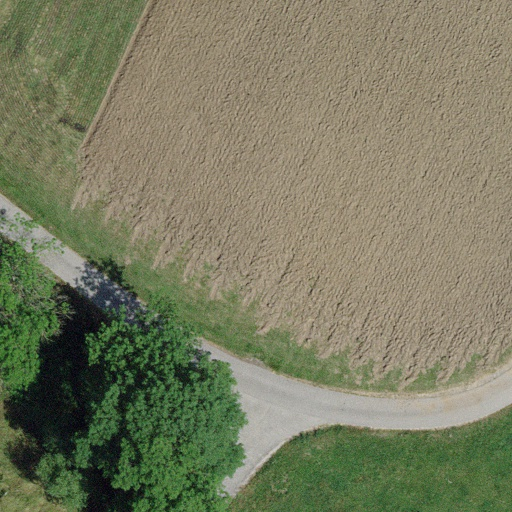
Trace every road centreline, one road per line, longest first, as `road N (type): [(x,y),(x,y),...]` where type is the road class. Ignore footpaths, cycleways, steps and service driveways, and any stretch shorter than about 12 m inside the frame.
road 1 (track): [(0,218),(270,404),(389,417),(491,402),(511,383)]
road 2 (track): [(270,404),(200,511)]
